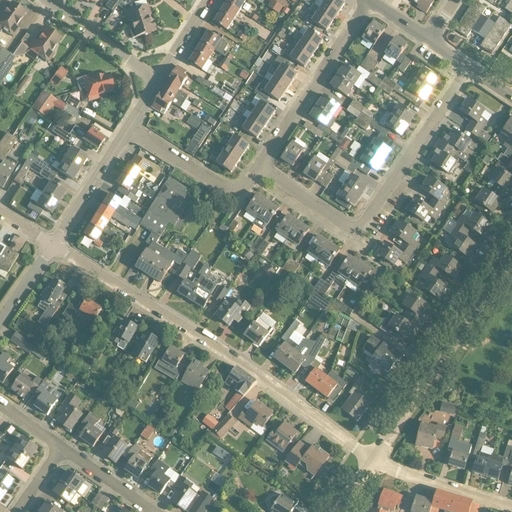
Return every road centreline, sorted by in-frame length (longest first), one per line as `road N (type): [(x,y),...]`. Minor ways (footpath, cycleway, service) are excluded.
road 1 (residential): [(371,464),(260,376),(53,246)]
road 2 (residential): [(371,464),(511,256)]
road 3 (residential): [(349,229),(367,220),(468,68)]
road 4 (residential): [(256,167),(369,1)]
road 5 (residential): [(256,167),(242,187),(222,189),(128,126)]
road 6 (unclassified): [(511,509),(371,464)]
road 7 (residential): [(53,246),(128,126)]
road 8 (residential): [(156,80),(44,0)]
